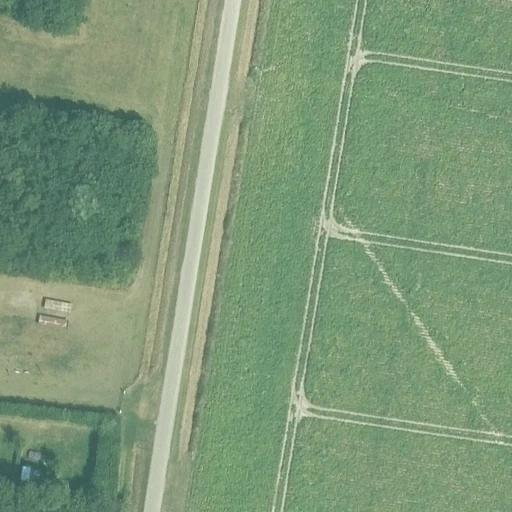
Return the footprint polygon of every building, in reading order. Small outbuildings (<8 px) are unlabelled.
[(51,296),(83,298),(83,288),(52,286),(51,296)] [(66,304),(66,316),(92,317),(93,305),(66,304)] [(64,318),(64,328),(90,329),(90,319),(64,318)] [(0,371),(26,373),(27,353),(0,351),(0,371)] [(79,494),(85,475),(68,469),(62,488),(79,494)]
